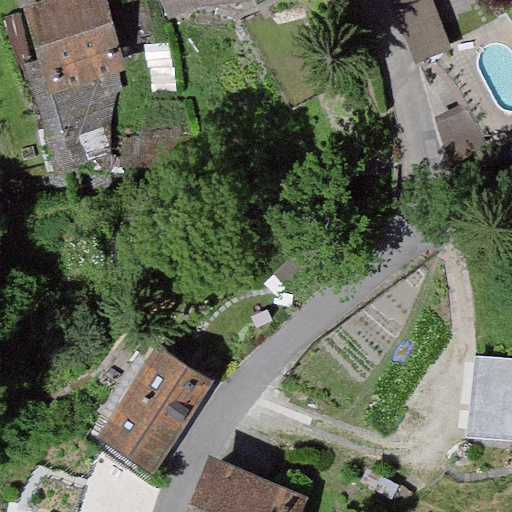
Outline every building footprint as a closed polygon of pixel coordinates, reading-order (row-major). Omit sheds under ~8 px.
[(105,0),(63,0),(21,13),(47,99),(128,75),(105,0)] [(162,0),(161,12),(209,15),(209,0),(162,0)] [(406,0),(392,5),(416,66),(453,52),(432,0),(406,0)] [(217,405),(161,364),(103,446),(159,486),(217,405)] [(511,366),(479,365),(476,450),(511,451),(511,366)] [(306,511),(219,474),(202,511),(306,511)]
